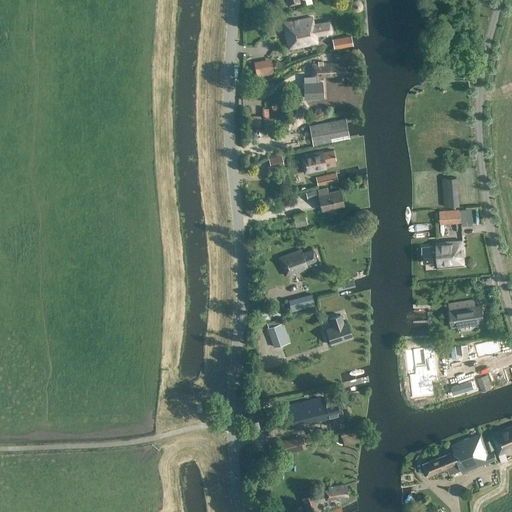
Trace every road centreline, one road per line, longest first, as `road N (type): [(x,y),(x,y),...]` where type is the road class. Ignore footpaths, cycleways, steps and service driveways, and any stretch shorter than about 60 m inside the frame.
road 1 (tertiary): [(240,511),(231,394),(241,274),(223,114),(234,0)]
road 2 (unclassified): [(511,314),(493,268),(479,177),(479,79),(497,0)]
